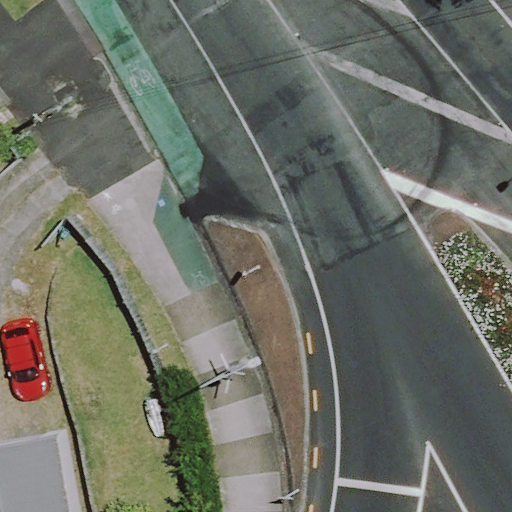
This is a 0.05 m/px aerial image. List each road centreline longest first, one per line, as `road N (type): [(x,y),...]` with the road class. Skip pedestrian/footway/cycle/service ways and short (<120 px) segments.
road 1 (secondary): [(398,315),(277,0)]
road 2 (secondary): [(345,0),(511,160)]
road 3 (secondary): [(511,506),(398,315)]
road 4 (trunk): [(380,511),(398,315)]
